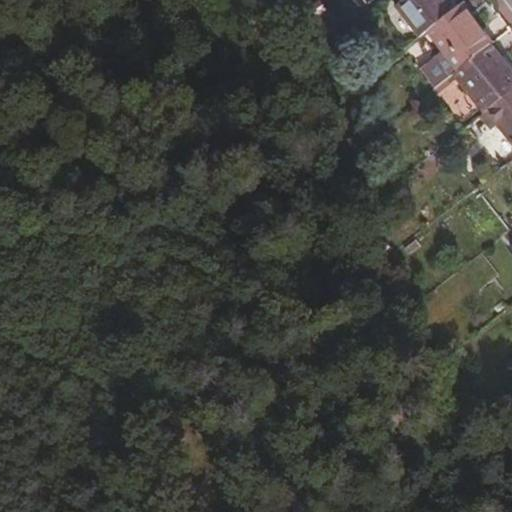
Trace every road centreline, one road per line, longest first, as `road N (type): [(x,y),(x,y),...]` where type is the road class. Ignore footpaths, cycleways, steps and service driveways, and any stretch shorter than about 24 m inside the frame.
road 1 (track): [(86,0),(155,80),(263,256),(374,511)]
road 2 (track): [(116,511),(0,421)]
